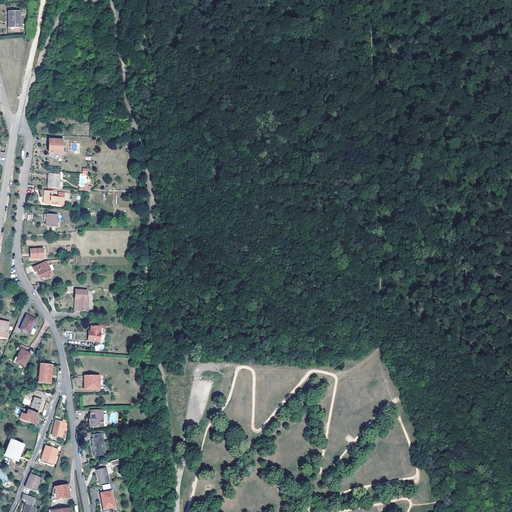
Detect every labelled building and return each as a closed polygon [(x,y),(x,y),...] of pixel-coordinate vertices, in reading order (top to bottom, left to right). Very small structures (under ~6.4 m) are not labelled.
[(8,27),(21,27),(21,10),(8,10),(8,27)] [(49,139),(48,152),(61,152),(61,139),(49,139)] [(51,186),(57,187),(66,187),(67,180),(62,180),(63,174),(52,173),(51,186)] [(50,203),(64,204),(65,197),(56,197),(44,196),(43,201),(51,201),(50,203)] [(45,226),(56,227),(58,215),(46,214),(45,226)] [(41,248),(29,249),(29,258),(41,257),(41,248)] [(39,280),(50,276),(45,266),(36,269),(35,267),(25,271),(26,274),(28,278),(37,274),(39,280)] [(84,297),(83,290),(72,290),(72,299),(74,299),(75,310),(86,310),(85,297),(84,297)] [(35,322),(26,318),(21,328),(29,333),(35,322)] [(97,341),(98,326),(89,326),(88,331),(88,336),(85,336),(85,340),(97,341)] [(30,353),(23,350),(21,349),(16,361),(24,365),(30,353)] [(39,363),(38,382),(49,383),(51,364),(39,363)] [(98,388),(97,375),(71,376),(72,390),(98,388)] [(27,406),(34,409),(38,400),(31,397),(27,406)] [(18,417),(33,423),(37,413),(22,408),(18,417)] [(104,425),(102,409),(90,409),(91,415),(92,415),(92,419),(91,419),(92,426),(104,425)] [(52,434),(60,436),(60,440),(65,441),(68,427),(54,424),(52,434)] [(92,438),(95,455),(106,453),(103,432),(93,434),(94,438),(92,438)] [(14,461),(20,444),(7,440),(1,457),(14,461)] [(55,449),(44,445),(40,460),(50,462),(52,454),(54,454),(55,449)] [(109,481),(106,467),(96,469),(98,478),(99,478),(101,483),(109,481)] [(39,477),(30,473),(24,487),(33,491),(39,477)] [(52,487),(50,498),(69,495),(68,484),(52,487)] [(114,506),(111,491),(101,493),(104,508),(108,508),(114,506)] [(104,508),(101,493),(99,493),(102,511),(108,509),(108,508),(104,508)] [(33,511),(35,506),(32,506),(31,506),(33,498),(29,497),(22,495),(21,499),(25,501),(27,501),(26,504),(24,504),(22,511),(33,511)]
